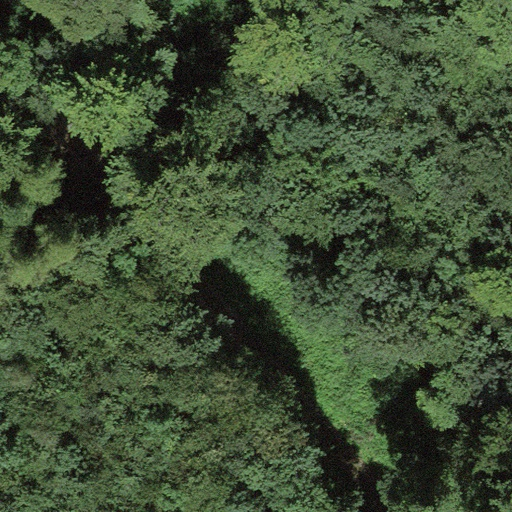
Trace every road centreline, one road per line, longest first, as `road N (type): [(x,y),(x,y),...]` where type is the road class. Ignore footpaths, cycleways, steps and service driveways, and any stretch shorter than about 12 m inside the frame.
road 1 (track): [(0,76),(332,394),(422,511)]
road 2 (track): [(85,511),(0,383)]
